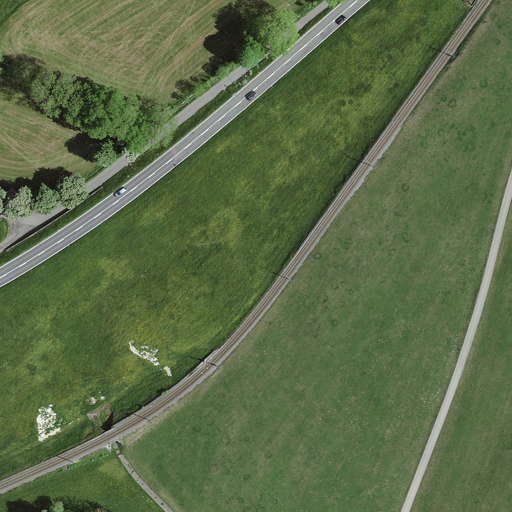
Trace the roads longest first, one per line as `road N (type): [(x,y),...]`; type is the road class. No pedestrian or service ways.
road 1 (primary): [(0,277),(132,189),(357,0)]
road 2 (unclassified): [(327,0),(150,143),(30,225)]
road 3 (unclassified): [(404,511),(466,347),(511,183)]
